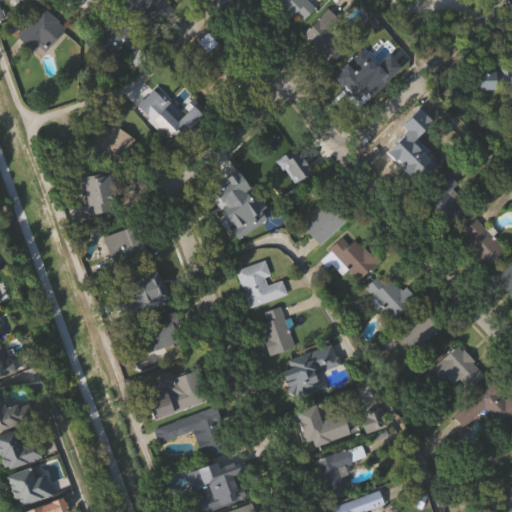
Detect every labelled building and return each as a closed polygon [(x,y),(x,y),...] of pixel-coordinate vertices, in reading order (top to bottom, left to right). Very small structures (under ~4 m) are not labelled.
[(0,30),(40,32),(41,0),(18,0),(18,12),(0,11),(0,30)] [(159,0),(169,10),(158,21),(149,12),(137,24),(119,5),(124,0),(159,0)] [(242,0),(258,16),(275,0),(242,0)] [(306,0),(312,6),(315,9),(302,21),(294,14),(290,18),(279,8),(277,10),(267,0),(306,0)] [(63,30),(43,51),(36,43),(29,51),(13,37),(39,8),(63,30)] [(305,51),(317,39),(286,9),(268,28),(291,50),(297,44),(305,51)] [(173,40),(149,13),(125,35),(149,62),(173,40)] [(345,52),(329,67),(319,56),(318,57),(299,37),(325,13),(336,25),(331,29),(337,35),(333,39),(345,52)] [(113,23),(140,65),(128,73),(115,54),(97,65),(82,41),(107,24),(108,27),(113,23)] [(245,58),(232,70),(229,67),(226,70),(229,74),(231,72),(233,75),(239,69),(259,91),(252,98),(249,95),(237,107),(236,105),(231,109),(233,111),(220,124),(199,101),(211,89),(215,93),(221,87),(201,65),(211,55),(210,53),(226,38),(245,58)] [(33,82),(42,73),(49,81),(68,61),(45,39),(18,68),(33,82)] [(304,63),(330,95),(349,80),(332,60),(340,53),(330,41),(304,63)] [(374,68),(387,55),(401,68),(370,98),(365,93),(356,101),(332,77),(360,49),(363,52),(360,54),(374,68)] [(134,76),(125,59),(117,63),(115,59),(98,67),(109,88),(134,76)] [(511,89),(509,87),(480,89),(479,70),(498,70),(499,64),(511,63),(511,89)] [(373,128),(402,99),(390,87),(379,99),(361,82),(334,109),(357,131),(366,121),(373,128)] [(196,133),(170,158),(146,134),(157,123),(137,103),(155,86),(185,115),(192,108),(201,117),(191,128),(196,133)] [(480,103),(481,119),(511,118),(511,102),(480,103)] [(412,133),(430,150),(414,166),(397,149),(392,155),(380,144),(408,114),(420,125),(412,133)] [(103,118),(109,122),(110,121),(141,144),(133,154),(127,149),(116,164),(82,139),(94,123),(97,125),(103,118)] [(137,137),(168,171),(185,155),(190,160),(208,144),(195,130),(180,144),(157,119),(137,137)] [(292,146),(306,165),(309,163),(322,179),(301,195),(274,160),(292,146)] [(138,173),(108,150),(89,175),(119,197),(138,173)] [(432,184),(422,174),(417,179),(409,171),(420,160),(411,150),(384,176),(411,204),(432,184)] [(107,185),(110,197),(119,195),(122,208),(81,218),(78,202),(83,200),(81,192),(72,195),(68,180),(109,170),(112,184),(107,185)] [(237,170),(269,214),(236,237),(232,231),(238,227),(227,212),(226,213),(214,195),(216,194),(212,188),(237,170)] [(462,211),(446,226),(434,213),(432,215),(415,196),(443,170),(454,182),(449,186),(457,195),(452,200),(462,211)] [(277,193),(285,203),(288,200),(299,214),(313,202),(294,179),(277,193)] [(323,197),(332,208),(334,206),(345,218),(317,244),(301,226),(305,223),(299,217),(312,204),(313,206),(323,197)] [(239,271),(268,251),(249,224),(252,221),(239,201),(224,211),(228,218),(214,228),(235,260),(232,262),(239,271)] [(82,209),(84,217),(77,219),(85,250),(116,243),(106,203),(82,209)] [(459,215),(449,205),(424,232),(451,258),(465,243),(448,227),(459,215)] [(348,252),(331,234),(304,259),(320,277),(348,252)] [(487,255),(489,258),(494,253),(502,261),(496,267),(508,279),(489,297),(464,273),(471,266),(466,260),(479,248),(487,255)] [(137,255),(142,268),(146,266),(150,275),(144,277),(148,289),(116,302),(103,268),(137,255)] [(343,267),(349,274),(355,270),(364,279),(366,278),(369,282),(372,279),(382,290),(360,312),(330,279),(343,267)] [(265,308),(269,317),(284,312),(289,326),(250,340),(245,324),(247,324),(245,317),(242,318),(236,302),(266,291),(271,306),(265,308)] [(511,322),(499,308),(511,295),(511,322)] [(146,336),(131,342),(125,326),(132,324),(127,311),(132,309),(131,307),(157,298),(168,328),(146,336)] [(377,303),(386,313),(392,308),(404,321),(408,317),(418,328),(397,349),(384,335),(378,341),(371,333),(376,328),(370,322),(367,325),(361,319),(377,303)] [(283,348),(284,351),(290,349),(293,360),(289,361),(294,378),(268,387),(263,371),(265,371),(260,355),(266,354),(263,344),(280,338),(283,348)] [(442,363),(417,387),(407,376),(404,378),(394,367),(424,338),(436,349),(437,352),(435,354),(442,363)] [(176,373),(152,381),(151,378),(142,381),(133,356),(171,342),(177,359),(172,361),(176,373)] [(6,357),(7,360),(13,358),(18,372),(0,378),(0,345),(2,345),(6,357)] [(0,377),(0,410),(20,404),(15,387),(6,390),(2,377),(0,377)] [(460,377),(475,394),(473,396),(483,408),(470,420),(455,402),(443,413),(433,401),(460,377)] [(308,392),(314,410),(318,409),(322,422),(295,432),(285,401),(292,399),(288,388),(305,383),(308,392)] [(0,396),(1,396),(6,405),(8,404),(10,409),(20,406),(21,408),(30,405),(35,419),(0,432),(0,396)] [(203,398),(214,431),(154,450),(146,429),(159,425),(158,423),(163,420),(161,414),(163,410),(160,405),(173,400),(176,408),(203,398)] [(491,413),(507,430),(510,428),(511,430),(511,449),(501,460),(485,442),(466,459),(454,446),(491,413)] [(0,433),(11,429),(12,431),(14,431),(16,438),(14,439),(16,446),(31,442),(37,458),(4,471),(2,466),(0,467),(0,433)] [(336,463),(339,471),(319,478),(316,469),(306,473),(297,446),(334,434),(343,460),(336,463)] [(217,435),(230,472),(199,484),(190,460),(156,473),(151,459),(217,435)] [(390,457),(381,437),(359,447),(368,466),(390,457)] [(27,469),(30,477),(36,475),(37,477),(42,475),(50,495),(17,509),(12,497),(8,499),(2,485),(4,484),(1,477),(26,466),(27,469)] [(367,476),(371,487),(345,498),(350,511),(326,511),(319,491),(364,476),(362,472),(370,469),(371,474),(367,476)] [(235,489),(243,511),(202,511),(199,502),(235,489)] [(58,496),(58,497),(60,496),(65,511),(16,511),(44,502),(44,501),(58,496)] [(48,511),(47,506),(36,510),(32,499),(8,507),(10,511),(48,511)]
